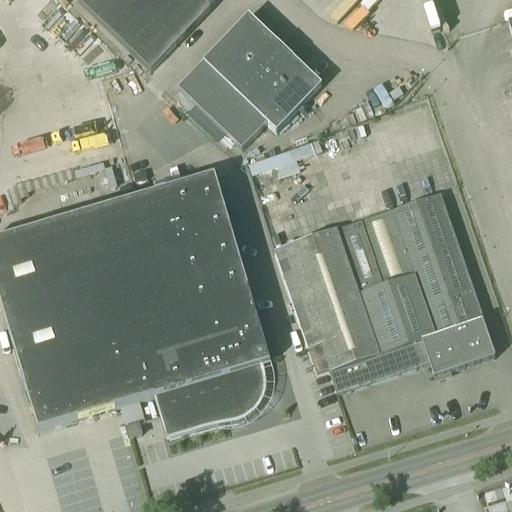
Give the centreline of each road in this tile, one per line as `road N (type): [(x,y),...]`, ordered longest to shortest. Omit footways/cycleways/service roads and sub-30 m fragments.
road 1 (primary): [(301,511),(511,447)]
road 2 (unclassified): [(511,296),(441,94)]
